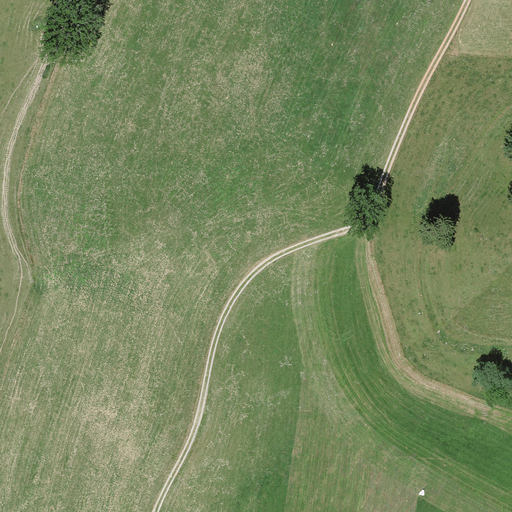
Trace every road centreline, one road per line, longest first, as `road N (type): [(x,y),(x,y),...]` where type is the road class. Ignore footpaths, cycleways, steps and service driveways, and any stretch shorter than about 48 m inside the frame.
road 1 (track): [(155,511),(189,442),(235,294),(276,256),(366,223),(417,97),(470,0)]
road 2 (track): [(511,347),(476,347),(445,335),(432,313),(424,261),(437,217),(511,116)]
road 3 (track): [(17,258),(3,201),(8,150),(71,0)]
